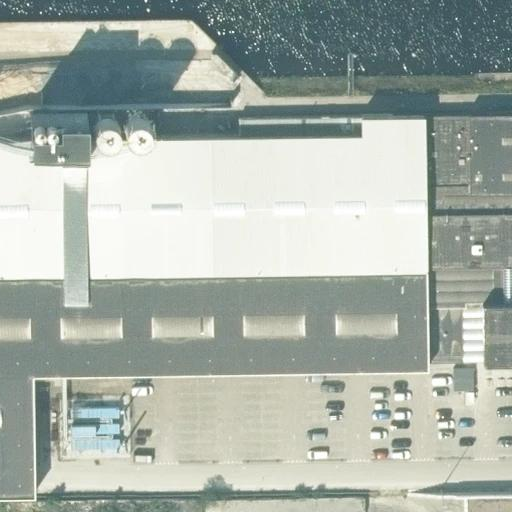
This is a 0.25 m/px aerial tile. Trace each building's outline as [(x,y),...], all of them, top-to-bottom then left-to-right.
[(511,110),(467,112),(467,113),(468,190),(511,189),(511,110)] [(0,138),(0,272),(426,266),(425,191),(468,190),(467,113),(361,114),(238,115),(239,133),(88,135),(88,111),(31,113),(31,139),(0,138)] [(511,189),(468,190),(425,191),(426,266),(511,264),(511,189)] [(492,301),(511,300),(511,264),(426,266),(428,354),(462,354),(462,362),(492,361),(492,301)] [(428,354),(426,266),(0,272),(0,371),(33,371),(428,365),(428,354)] [(511,300),(492,301),(492,361),(511,360),(511,300)] [(0,494),(35,494),(33,371),(0,371),(0,494)]
